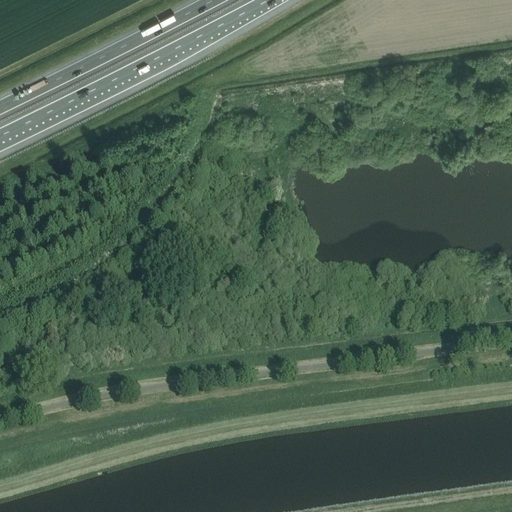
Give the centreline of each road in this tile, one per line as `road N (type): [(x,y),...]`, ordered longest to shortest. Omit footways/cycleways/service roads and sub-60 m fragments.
road 1 (unclassified): [(511,341),(109,393),(0,421)]
road 2 (motorway): [(0,136),(270,0)]
road 3 (motorway): [(214,0),(0,108)]
